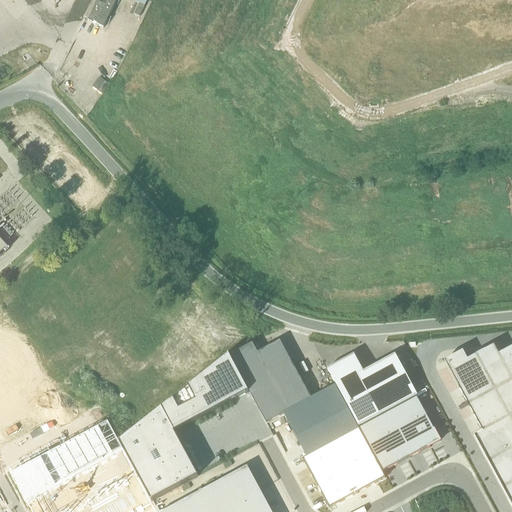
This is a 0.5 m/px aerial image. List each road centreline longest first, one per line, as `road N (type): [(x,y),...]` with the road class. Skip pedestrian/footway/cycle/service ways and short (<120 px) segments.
road 1 (tertiary): [(511,318),(356,332),(310,328),(273,313),(220,282),(58,108),(34,93)]
road 2 (residential): [(511,337),(441,344),(429,354),(507,511)]
road 3 (residential): [(486,511),(473,486),(444,474),(366,511)]
